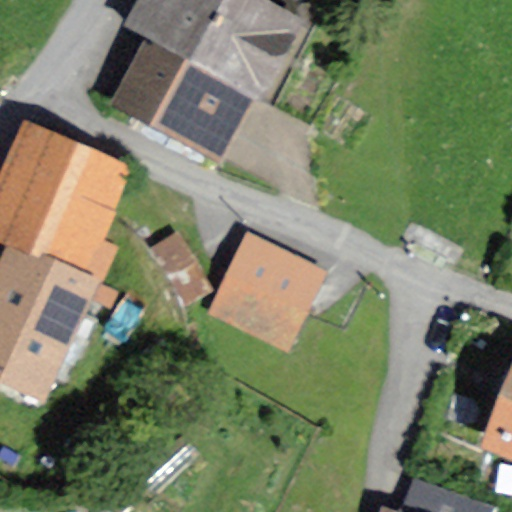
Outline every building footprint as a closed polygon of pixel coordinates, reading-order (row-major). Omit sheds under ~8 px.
[(260,0),(147,0),(135,25),(156,36),(120,103),(217,154),(251,89),(262,95),(301,22),(260,0)] [(122,170),(33,130),(0,204),(0,234),(13,240),(0,269),(0,380),(42,399),(92,285),(75,278),(122,170)] [(178,293),(204,284),(185,227),(159,236),(178,293)] [(235,241),(202,320),(285,356),(319,276),(235,241)] [(511,391),(492,440),(511,447),(511,391)]
